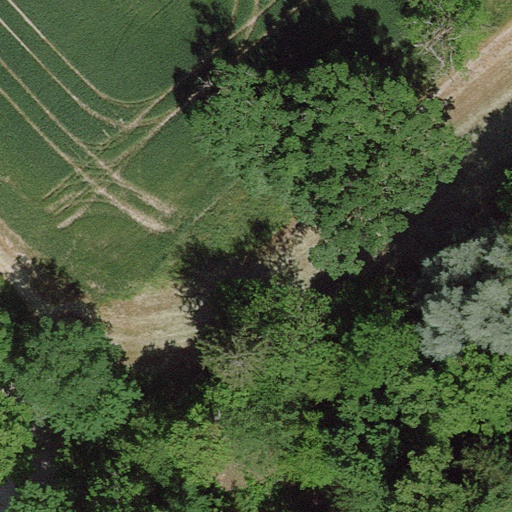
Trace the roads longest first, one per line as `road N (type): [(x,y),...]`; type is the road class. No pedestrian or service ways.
road 1 (track): [(511,44),(251,300),(204,320),(93,319),(45,293),(0,248)]
road 2 (residential): [(56,511),(42,462),(0,392)]
